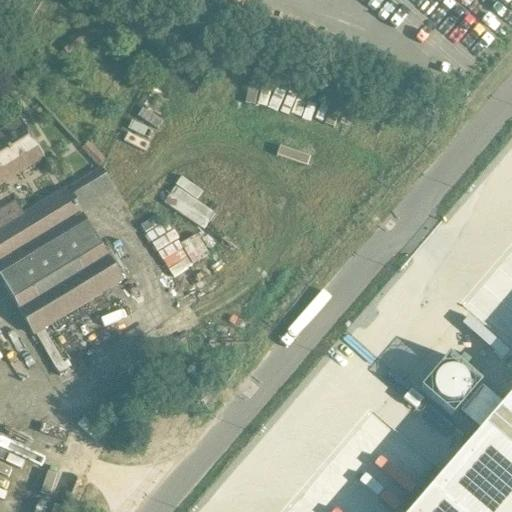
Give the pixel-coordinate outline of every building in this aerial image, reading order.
[(214,125),(238,79),(225,73),(202,118),(214,125)] [(0,131),(0,177),(17,167),(21,173),(44,158),(20,119),(0,131)] [(122,282),(79,211),(115,190),(102,169),(67,191),(24,217),(15,202),(0,211),(0,279),(34,336),(122,282)] [(215,213),(195,202),(202,190),(176,176),(160,205),(206,230),(215,213)] [(433,385),(433,389),(434,392),(435,396),(437,399),(440,401),(443,403),(446,404),(450,405),(454,404),(457,403),(460,402),(463,399),(465,396),(467,393),(468,389),(467,385),(466,381),(465,378),(462,375),(459,373),(456,371),(452,370),(448,370),(444,371),(441,373),(438,376),(436,378),(434,382),(433,385)] [(511,511),(511,394),(503,405),(482,387),(460,412),(481,431),(410,511),(511,511)]
